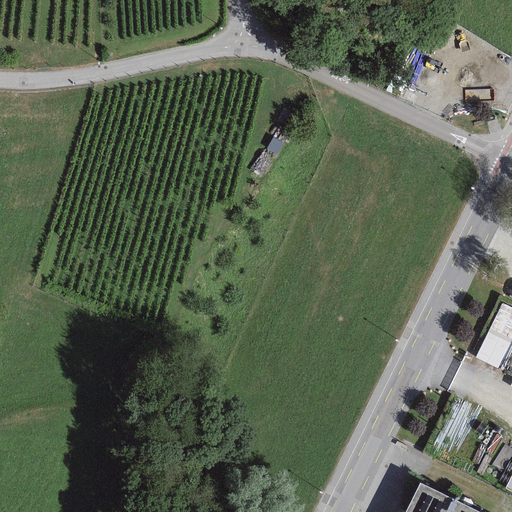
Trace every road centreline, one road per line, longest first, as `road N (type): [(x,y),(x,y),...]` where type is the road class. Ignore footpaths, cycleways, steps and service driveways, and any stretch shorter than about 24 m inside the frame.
road 1 (residential): [(510,164),(341,511)]
road 2 (residential): [(510,164),(283,56),(244,47)]
road 3 (residential): [(244,47),(52,80),(0,80)]
